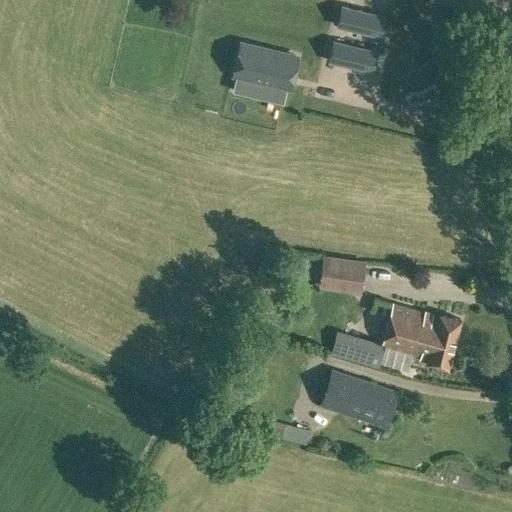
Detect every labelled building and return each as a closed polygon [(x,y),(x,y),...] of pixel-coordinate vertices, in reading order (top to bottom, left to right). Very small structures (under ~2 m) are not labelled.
[(342,4),(337,24),(358,30),(363,9),(342,4)] [(241,35),(233,66),(289,82),(297,51),(279,46),(280,45),(278,44),(278,47),(268,44),(269,42),(268,41),(267,43),(241,35)] [(333,40),(328,60),(350,65),(355,45),(333,40)] [(318,288),(362,293),(366,259),(322,254),(318,288)] [(447,367),(460,319),(439,313),(438,316),(392,303),(382,340),(381,346),(426,358),(425,361),(447,367)] [(335,327),(330,347),(376,360),(381,346),(382,340),(335,327)] [(319,403),(385,425),(397,391),(331,369),(319,403)] [(261,432),(306,444),(310,430),(266,418),(261,432)]
